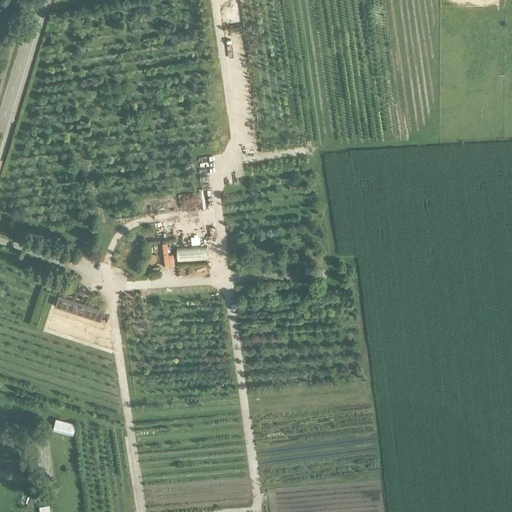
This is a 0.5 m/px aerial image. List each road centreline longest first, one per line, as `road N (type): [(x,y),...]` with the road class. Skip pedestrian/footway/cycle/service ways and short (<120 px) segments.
road 1 (unknown): [(214,0),(234,137),(214,195),(226,280)]
road 2 (secondary): [(0,128),(37,0)]
